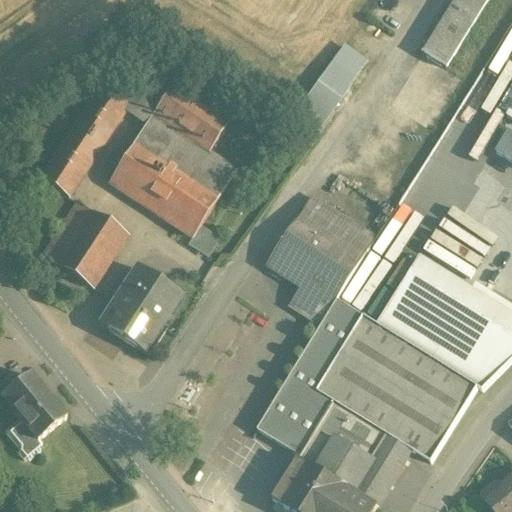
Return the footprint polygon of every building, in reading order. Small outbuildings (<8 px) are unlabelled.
[(457,0),(422,57),(445,71),(489,0),(457,0)] [(344,46),(289,125),(313,142),(368,63),(344,46)] [(229,124),(173,87),(150,122),(206,158),(207,157),(229,124)] [(102,88),(39,182),(67,200),(130,107),(102,88)] [(206,158),(150,122),(134,147),(218,201),(234,175),(207,157),(206,158)] [(218,201),(134,147),(108,186),(191,241),(200,229),(218,201)] [(376,242),(311,200),(272,262),(305,283),(336,303),(335,305),(336,306),(337,304),(376,242)] [(76,206),(41,260),(54,268),(89,215),(76,206)] [(89,215),(54,268),(91,292),(126,239),(89,215)] [(191,241),(187,248),(207,260),(219,241),(200,229),(191,241)] [(136,271),(103,321),(110,326),(106,333),(142,357),(148,360),(166,332),(161,328),(179,300),(136,271)] [(511,342),(409,277),(377,330),(477,392),(481,395),(511,364),(511,342)] [(336,303),(305,283),(287,311),(320,331),(336,306),(335,305),(336,303)] [(320,331),(257,434),(300,459),(332,409),(317,396),(364,322),(337,304),(336,306),(320,331)] [(377,330),(364,322),(317,396),(332,409),(409,456),(409,455),(430,468),(477,392),(377,330)] [(64,422),(28,379),(0,401),(20,426),(7,437),(22,454),(34,444),(36,445),(64,422)] [(409,456),(332,409),(300,459),(272,503),(285,511),(284,511),(376,511),(375,511),(409,456)] [(511,511),(511,478),(497,491),(490,489),(479,499),(490,511),(511,511)]
